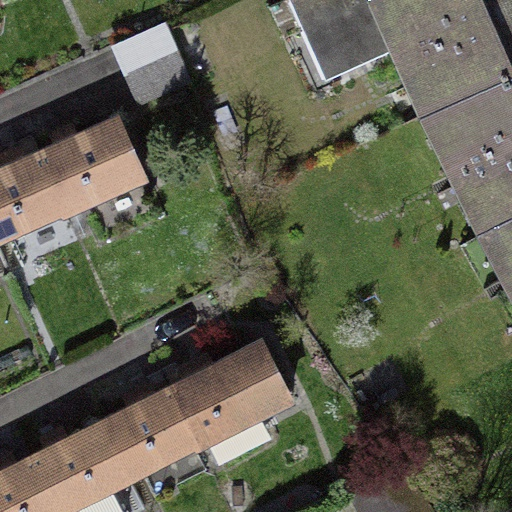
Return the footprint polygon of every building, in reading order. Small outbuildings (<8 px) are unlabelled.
[(364,0),(288,0),(323,75),(386,47),(364,0)] [(511,0),(364,0),(386,47),(414,108),(469,225),(511,306),(511,0)] [(165,23),(117,43),(127,69),(175,51),(165,23)] [(186,82),(175,51),(127,69),(138,99),(186,82)] [(0,248),(153,183),(124,114),(85,131),(0,167),(0,248)] [(1,468),(0,468),(0,511),(69,511),(297,398),(266,336),(226,356),(155,391),(72,433),(1,468)] [(400,463),(350,490),(361,511),(369,511),(414,488),(400,463)] [(427,511),(414,488),(369,511),(427,511)]
